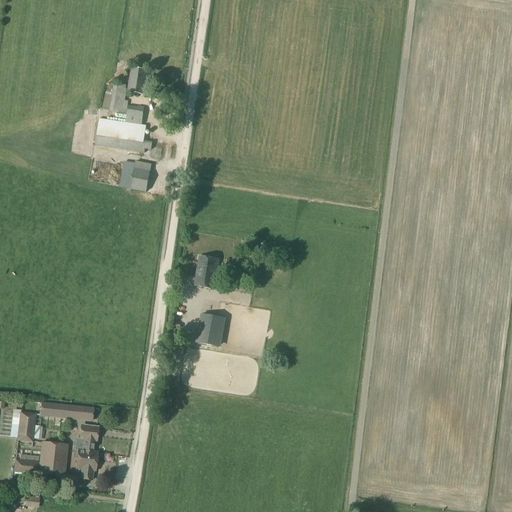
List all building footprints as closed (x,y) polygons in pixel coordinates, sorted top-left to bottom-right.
[(131,69),(127,94),(144,97),(149,72),(131,69)] [(111,99),(110,112),(126,115),(129,102),(120,100),(111,99)] [(128,106),(126,124),(142,126),(144,108),(128,106)] [(99,120),(95,146),(144,154),(145,151),(151,152),(153,143),(144,142),(146,128),(142,126),(126,124),(99,120)] [(85,149),(88,144),(78,137),(74,142),(85,149)] [(159,145),(158,156),(167,156),(167,146),(159,145)] [(124,162),(119,188),(130,190),(135,164),(124,162)] [(135,164),(130,190),(146,193),(152,166),(135,163),(135,164)] [(199,257),(194,288),(215,291),(220,260),(199,257)] [(122,308),(124,296),(112,293),(110,305),(122,308)] [(179,330),(185,303),(179,301),(173,329),(179,330)] [(210,330),(199,327),(196,343),(217,347),(222,319),(213,318),(211,329),(210,330)] [(236,368),(238,359),(188,350),(183,378),(198,380),(200,368),(217,371),(218,365),(236,368)] [(15,413),(13,439),(19,439),(19,441),(34,442),(35,431),(38,431),(39,418),(40,403),(36,403),(35,415),(15,413)] [(40,403),(39,418),(41,418),(66,420),(67,412),(92,415),(92,411),(67,409),(67,406),(41,404),(40,403)] [(48,434),(59,434),(60,420),(49,420),(48,434)] [(80,452),(78,470),(83,470),(82,480),(93,481),(94,472),(96,472),(98,455),(94,454),(95,443),(97,443),(99,430),(83,427),(81,441),(85,442),(83,453),(80,452)] [(41,443),(38,475),(61,478),(65,446),(41,443)] [(15,461),(14,474),(37,476),(39,458),(16,456),(16,461),(15,461)] [(52,477),(51,486),(78,489),(79,478),(65,476),(65,478),(52,477)] [(5,489),(4,499),(22,501),(24,491),(5,489)] [(25,497),(24,506),(37,508),(37,498),(25,497)]
